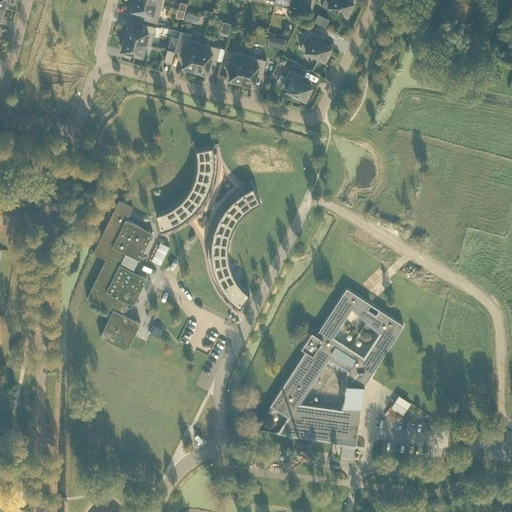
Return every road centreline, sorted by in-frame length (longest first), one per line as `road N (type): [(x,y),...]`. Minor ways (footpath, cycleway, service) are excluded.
road 1 (unclassified): [(217,451),(218,385),(311,195),(488,304),(505,423)]
road 2 (residential): [(379,0),(314,122),(101,64)]
road 3 (unclassified): [(217,451),(430,472),(461,455)]
road 4 (residential): [(38,499),(40,367)]
